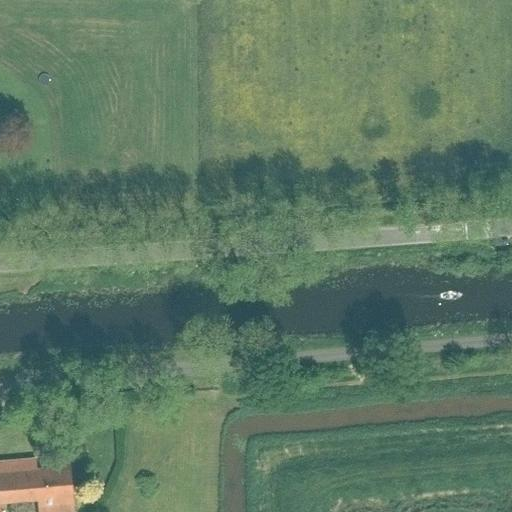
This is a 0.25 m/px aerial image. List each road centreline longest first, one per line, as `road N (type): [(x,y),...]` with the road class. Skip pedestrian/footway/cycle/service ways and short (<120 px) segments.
road 1 (unclassified): [(0,383),(511,339)]
road 2 (unclassified): [(0,262),(511,228)]
